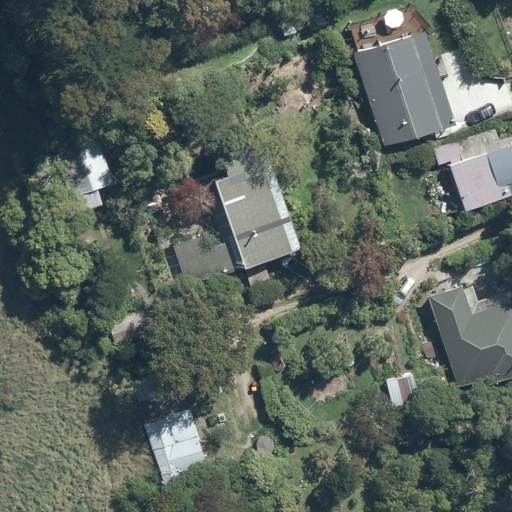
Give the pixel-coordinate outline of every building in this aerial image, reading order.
[(412,38),(354,57),(385,149),(455,126),(439,78),(448,75),(441,56),(433,58),(432,55),(434,55),(425,26),(409,31),(412,38)] [(491,130),(433,151),(438,167),(448,163),(465,214),(511,197),(511,189),(511,187),(511,138),(496,144),(491,130)] [(304,251),(265,144),(205,165),(225,223),(170,243),(186,289),(244,268),(246,272),(304,251)] [(462,289),(429,300),(458,390),(484,381),(487,389),(511,381),(511,306),(472,319),(462,289)] [(413,375),(387,380),(392,409),(419,404),(413,375)] [(187,409),(143,424),(164,485),(181,479),(179,474),(206,465),(187,409)]
